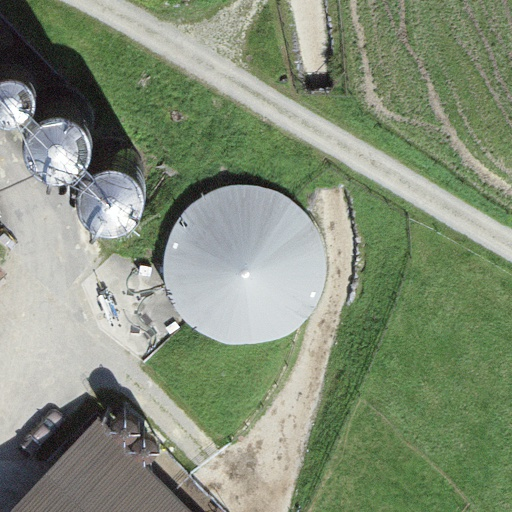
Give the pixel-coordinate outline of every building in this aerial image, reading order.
[(25,105),(32,99),(37,92),(38,83),(37,75),(33,67),(27,61),(20,57),(11,56),(3,58),(0,59),(0,105),(0,106),(9,108),(17,108),(25,105)] [(83,156),(90,147),(94,136),(94,125),(91,114),(84,106),(75,100),(64,97),(53,98),(43,102),(35,109),(30,119),(28,129),(29,140),(34,150),(42,158),(52,162),(63,164),(74,161),(83,156)] [(135,206),(142,197),(146,187),(146,176),(142,165),(136,156),(126,150),(116,148),(105,148),(95,153),(87,160),(82,169),(79,180),(81,191),(86,200),(93,208),(104,213),(115,214),(126,212),(135,206)] [(326,233),(313,210),(293,193),(269,182),(243,180),(217,186),(194,201),(177,223),(168,249),(169,276),(178,302),(196,323),(219,337),(246,343),(274,339),(297,327),(316,309),(327,285),(331,259),(326,233)] [(0,277),(16,261),(0,245),(0,277)] [(204,511),(104,408),(0,508),(0,511),(204,511)]
